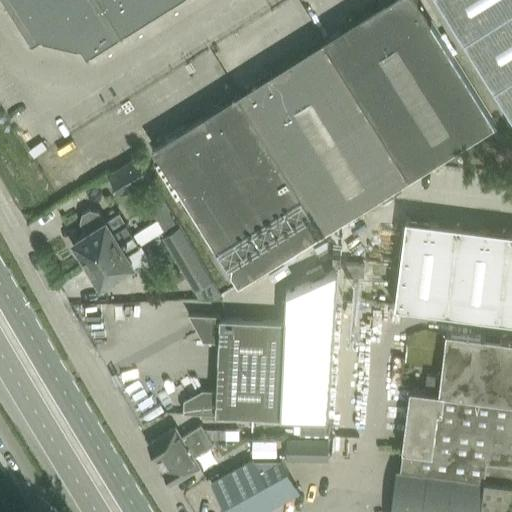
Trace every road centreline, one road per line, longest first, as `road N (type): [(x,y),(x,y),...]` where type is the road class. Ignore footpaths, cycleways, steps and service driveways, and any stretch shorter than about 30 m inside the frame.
road 1 (residential): [(176,511),(0,211)]
road 2 (primary): [(140,511),(0,276)]
road 3 (primary): [(0,350),(96,511)]
